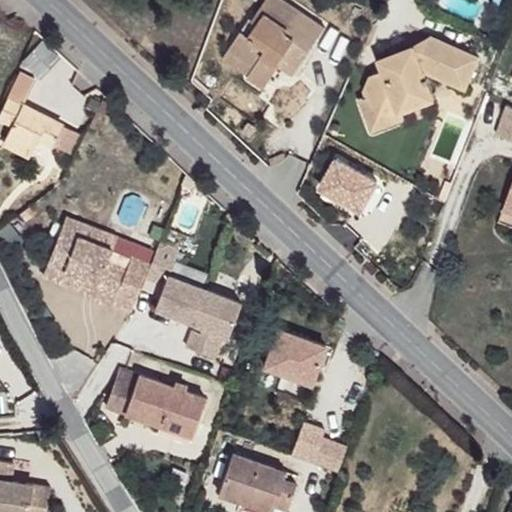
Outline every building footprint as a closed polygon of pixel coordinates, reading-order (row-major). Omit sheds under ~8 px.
[(285,0),(272,17),(262,9),(253,20),(261,26),(250,39),(243,33),(229,51),(254,70),(247,79),(261,90),(276,71),(281,64),(293,72),(327,30),(287,0),(285,0)] [(268,0),(262,9),(272,17),(285,0),(268,0)] [(483,56),(434,35),(428,49),(414,43),(407,47),(403,52),(406,59),(370,70),(363,89),(370,110),(388,119),(401,114),(399,108),(435,97),(431,85),(434,84),(430,75),(428,76),(426,69),(433,63),(456,73),(453,80),(469,86),(483,56)] [(222,60),(247,79),(254,70),(229,51),(222,60)] [(426,69),(453,80),(456,73),(433,63),(426,69)] [(287,79),(293,72),(281,64),(276,71),(287,79)] [(53,146),(63,127),(22,105),(28,90),(15,84),(0,116),(0,123),(7,128),(0,143),(0,148),(28,162),(40,139),(53,146)] [(511,104),(500,132),(511,136),(511,104)] [(69,153),(78,134),(63,127),(53,146),(54,147),(69,153)] [(378,181),(338,159),(322,187),(362,209),(378,181)] [(511,207),(504,205),(502,210),(511,214),(511,207)] [(65,219),(42,280),(113,312),(115,306),(130,313),(154,252),(145,249),(135,245),(129,243),(123,240),(118,238),(83,226),(65,219)] [(179,250),(158,242),(152,262),(144,282),(163,290),(153,318),(190,333),(183,349),(219,364),(240,308),(167,280),(179,250)] [(328,343),(277,324),(263,365),(313,385),(328,343)] [(122,368),(108,407),(159,425),(157,433),(189,444),(205,398),(122,368)] [(313,463),(339,472),(348,447),(322,437),(313,463)] [(296,483),(284,479),(273,475),(275,468),(234,453),(219,493),(271,511),(275,503),(287,508),(296,483)] [(0,458),(0,511),(47,511),(51,486),(12,480),(14,461),(0,458)] [(273,475),(284,479),(286,471),(275,468),(273,475)] [(271,511),(285,511),(287,508),(275,503),(271,511)]
